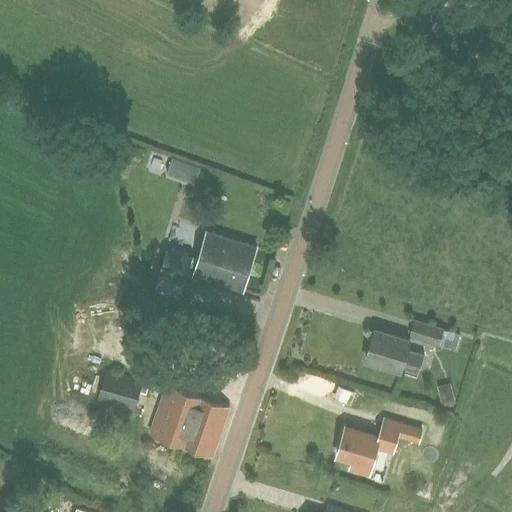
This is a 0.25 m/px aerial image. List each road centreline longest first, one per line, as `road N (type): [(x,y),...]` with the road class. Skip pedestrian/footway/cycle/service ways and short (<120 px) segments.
road 1 (tertiary): [(211,511),(380,0)]
road 2 (unclassified): [(511,98),(425,18),(388,0)]
